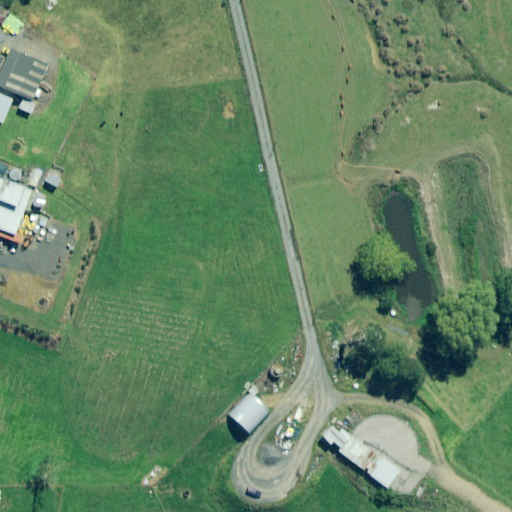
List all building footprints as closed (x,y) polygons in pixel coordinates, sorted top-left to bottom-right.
[(45,67),(8,50),(0,68),(0,87),(30,101),(45,67)] [(11,99),(0,95),(0,122),(1,123),(11,99)] [(34,103),(21,100),(18,110),(31,113),(34,103)] [(63,173),(52,168),(44,182),(55,188),(63,173)] [(30,191),(0,179),(0,230),(12,236),(30,191)] [(266,413),(248,395),(228,416),(246,434),(266,413)] [(338,433),(329,426),(320,439),(386,488),(398,471),(341,429),(338,433)]
